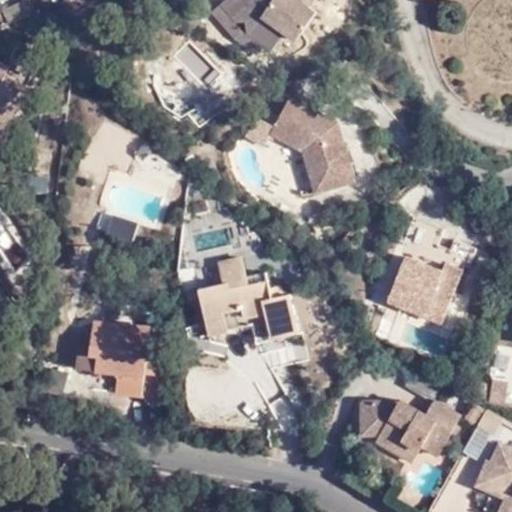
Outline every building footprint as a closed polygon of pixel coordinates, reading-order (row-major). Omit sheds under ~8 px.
[(4,25),(32,18),(33,0),(30,0),(3,9),(4,25)] [(278,30),(299,44),(319,11),(303,0),(227,0),(221,6),(250,39),(265,49),(278,30)] [(511,15),(475,21),(484,74),(511,68),(511,15)] [(0,138),(0,121),(18,87),(16,85),(21,73),(0,63),(0,149),(5,140),(0,138)] [(28,92),(18,87),(0,121),(0,138),(5,140),(28,92)] [(305,150),(320,193),(359,181),(341,125),(291,98),(273,134),(305,150)] [(428,268),(432,259),(414,251),(410,260),(428,268)] [(247,284),(241,258),(217,262),(221,285),(199,289),(207,334),(229,330),(226,312),(241,308),(244,317),(267,313),(272,334),(298,330),(293,304),(284,305),(282,294),(273,295),(269,281),(247,284)] [(464,271),(432,259),(428,268),(410,260),(393,302),(442,323),(464,271)] [(91,321),(89,347),(89,354),(96,356),(96,369),(141,374),(147,328),(91,321)] [(89,354),(89,347),(76,346),(75,368),(96,369),(96,356),(89,354)] [(508,382),(493,380),(490,406),(505,410),(508,382)] [(400,400),(396,409),(410,417),(416,409),(400,400)] [(410,417),(396,409),(386,403),(363,403),(363,436),(376,435),(394,445),(398,438),(422,452),(424,449),(439,457),(463,418),(436,403),(427,416),(416,409),(410,417)] [(394,445),(376,435),(374,442),(391,452),(394,445)] [(413,466),(422,452),(398,438),(394,445),(391,452),(413,466)] [(475,497),(502,509),(505,500),(511,503),(511,507),(510,511),(511,511),(511,460),(495,454),(487,473),(485,473),(475,497)] [(511,503),(505,500),(502,509),(500,511),(510,511),(511,507),(511,503)]
